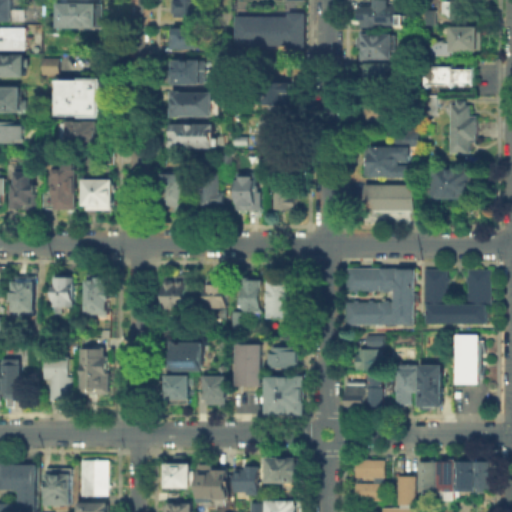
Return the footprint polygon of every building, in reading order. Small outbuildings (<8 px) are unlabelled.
[(0,19),(0,0),(16,1),(15,19),(0,19)] [(177,16),(177,0),(202,0),(202,16),(177,16)] [(445,0),(465,0),(465,18),(445,18),(445,0)] [(361,47),(361,19),(352,19),(352,8),(377,8),(377,2),(392,2),(392,10),(403,10),(403,27),(395,27),(395,59),(365,59),(365,47),(361,47)] [(61,27),(61,5),(102,5),(102,28),(61,27)] [(289,15),(289,12),(306,12),(306,46),(288,46),(288,44),(237,44),(237,15),(289,15)] [(438,13),(438,27),(426,27),(426,13),(438,13)] [(0,49),(0,27),(25,27),(25,49),(0,49)] [(204,28),(204,48),(171,48),(171,28),(204,28)] [(433,40),(452,40),(452,31),(482,31),(482,53),(470,53),(470,63),(454,63),(454,58),(433,58),(433,40)] [(0,76),(0,56),(29,57),(29,76),(0,76)] [(64,62),(64,75),(48,75),(49,62),(64,62)] [(208,62),(208,84),(172,84),(172,62),(208,62)] [(365,65),(398,65),(398,84),(365,84),(365,65)] [(431,69),(475,69),(475,87),(440,87),(431,86),(431,69)] [(64,81),(105,81),(105,116),(63,116),(64,81)] [(257,104),(257,81),(292,81),(292,104),(257,104)] [(0,113),(0,89),(27,89),(27,113),(0,113)] [(176,118),(176,92),(218,92),(218,118),(176,118)] [(437,115),(436,94),(425,95),(426,115),(437,115)] [(367,120),(368,103),(404,103),(404,120),(367,120)] [(473,105),(473,118),(480,118),(480,144),(473,144),(473,154),(453,154),(453,105),(473,105)] [(260,117),(298,118),(297,140),(260,139),(260,117)] [(0,143),(0,122),(28,122),(28,143),(0,143)] [(102,124),(102,145),(69,145),(69,124),(102,124)] [(178,149),(179,126),(217,126),(217,149),(178,149)] [(398,142),(398,126),(422,126),(421,142),(398,142)] [(373,176),(373,147),(413,148),(413,176),(373,176)] [(221,165),(221,149),(230,149),(230,165),(221,165)] [(291,167),(291,155),(277,155),(277,167),(291,167)] [(54,203),(54,169),(78,169),(77,203),(54,203)] [(261,209),(238,209),(237,170),(261,170),(261,209)] [(436,198),(436,172),(475,172),(475,198),(436,198)] [(17,210),(17,173),(37,173),(37,210),(17,210)] [(160,207),(160,175),(192,175),(192,207),(160,207)] [(274,175),(293,175),(293,207),(273,207),(274,175)] [(205,206),(205,178),(227,178),(226,206),(205,206)] [(88,182),(114,182),(114,210),(88,210),(88,182)] [(369,212),(369,188),(416,188),(416,212),(369,212)] [(418,268),(417,326),(350,326),(350,302),(396,302),(397,294),(349,294),(350,268),(418,268)] [(452,306),(470,306),(470,271),(496,271),(496,306),(490,306),(490,324),(433,324),(433,309),(428,309),(428,271),(452,271),(452,306)] [(190,272),(166,272),(166,309),(189,309),(190,272)] [(248,307),(248,274),(267,274),(267,307),(248,307)] [(225,277),(225,303),(207,303),(208,277),(225,277)] [(77,280),(77,307),(56,307),(56,280),(77,280)] [(112,280),(112,312),(94,312),(94,280),(112,280)] [(272,317),(272,280),(295,280),(295,317),(272,317)] [(18,312),(18,282),(39,282),(38,312),(18,312)] [(367,346),(367,336),(387,336),(387,346),(367,346)] [(460,383),(460,337),(482,337),(482,383),(460,383)] [(177,346),(205,346),(205,370),(177,370),(177,346)] [(265,346),(265,387),(242,387),(242,346),(265,346)] [(275,367),(275,348),(303,348),(303,367),(275,367)] [(86,395),(87,350),(113,350),(112,395),(86,395)] [(356,369),(356,350),(386,350),(386,369),(356,369)] [(72,356),(72,379),(78,379),(78,401),(57,401),(57,379),(49,379),(49,356),(72,356)] [(10,394),(10,361),(28,361),(28,394),(10,394)] [(423,408),(423,367),(445,367),(445,408),(423,408)] [(399,406),(399,369),(417,369),(417,406),(399,406)] [(230,377),(230,407),(210,407),(210,377),(230,377)] [(349,379),(372,380),(372,378),(386,378),(385,410),(349,410),(349,379)] [(191,379),(191,406),(172,406),(172,379),(191,379)] [(271,413),(271,379),(306,379),(306,414),(271,413)] [(358,457),(386,458),(385,473),(358,472),(358,457)] [(81,458),(81,494),(108,494),(109,459),(81,458)] [(270,482),(270,458),(303,458),(303,482),(270,482)] [(218,459),(218,471),(230,471),(230,504),(204,504),(205,459),(218,459)] [(438,462),(438,489),(423,489),(423,462),(438,462)] [(456,489),(438,489),(438,462),(456,462),(456,489)] [(476,463),(476,489),(476,490),(456,490),(456,489),(456,462),(476,462),(476,463)] [(476,489),(476,463),(496,463),(495,489),(476,489)] [(40,465),(40,511),(0,511),(0,490),(1,490),(1,505),(24,505),(24,490),(6,490),(6,465),(40,465)] [(47,504),(47,466),(73,466),(73,504),(47,504)] [(195,467),(195,487),(171,487),(171,466),(195,467)] [(252,493),(238,493),(239,471),(260,471),(260,493),(252,493)] [(416,473),(416,500),(401,500),(401,473),(416,473)] [(358,481),(385,482),(385,497),(357,496),(357,481),(358,481)] [(302,511),(302,499),(267,499),(266,511),(302,511)] [(108,511),(108,501),(78,501),(78,511),(108,511)] [(168,511),(168,503),(195,503),(195,511),(168,511)] [(266,503),(265,511),(255,511),(255,503),(266,503)]
